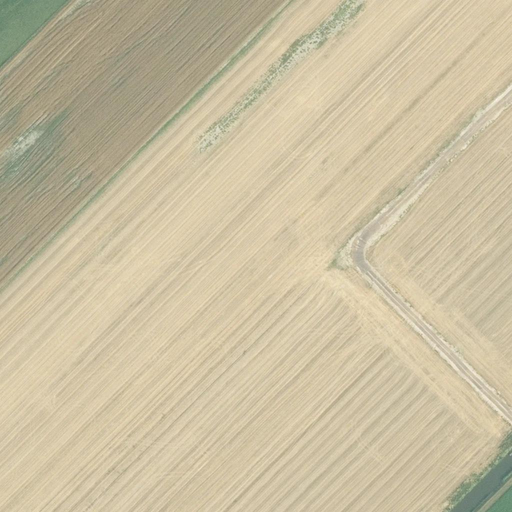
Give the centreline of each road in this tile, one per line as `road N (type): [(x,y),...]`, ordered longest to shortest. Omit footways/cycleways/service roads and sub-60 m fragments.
road 1 (unclassified): [(347,262),(86,3)]
road 2 (unclassified): [(511,425),(347,262)]
road 3 (unclassified): [(347,262),(511,100)]
